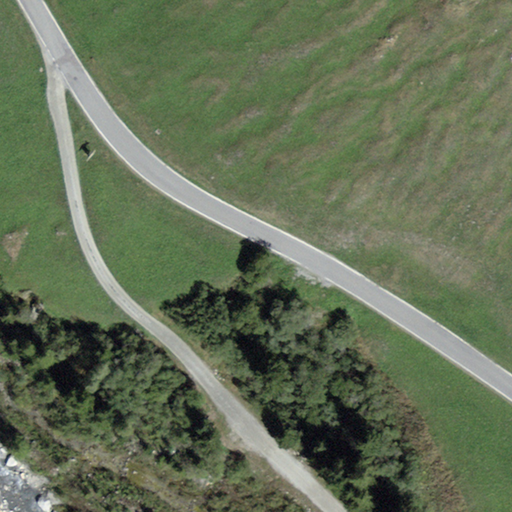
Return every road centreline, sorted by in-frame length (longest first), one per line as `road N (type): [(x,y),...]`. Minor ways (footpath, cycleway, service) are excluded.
road 1 (tertiary): [(33,0),(108,126),(163,178),(359,289),(511,392)]
road 2 (track): [(61,47),(56,78),(77,202),(98,265),(206,375),(269,455),(336,511)]
